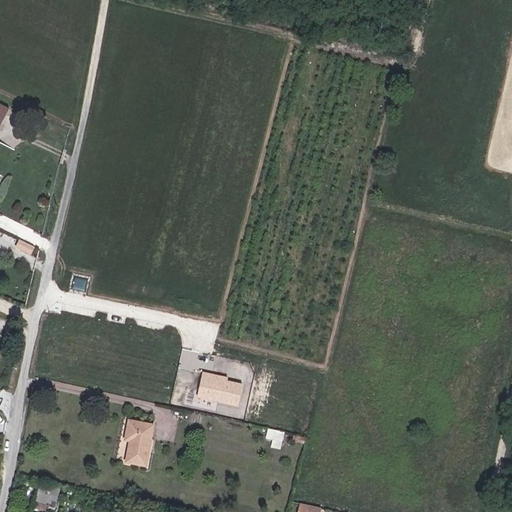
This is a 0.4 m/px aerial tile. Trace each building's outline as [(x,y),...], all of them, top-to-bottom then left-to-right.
[(0,101),(0,127),(5,130),(15,109),(0,101)] [(145,468),(154,427),(129,422),(125,441),(132,443),(128,464),(145,468)] [(266,437),(273,439),(271,446),(282,448),(286,431),(269,427),(266,437)] [(56,504),(61,487),(39,481),(32,503),(47,507),(48,502),(56,504)] [(298,511),(321,511),(322,506),(300,502),(298,511)]
